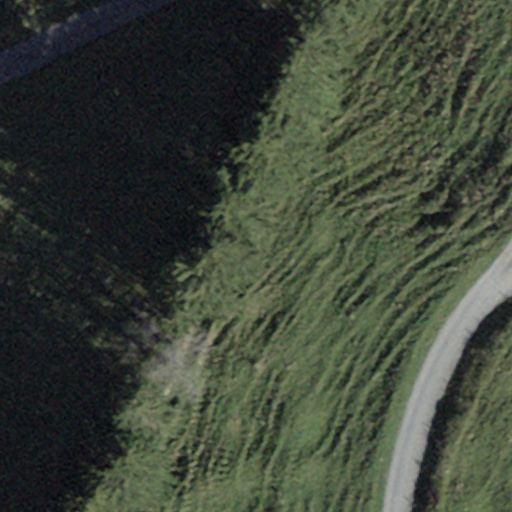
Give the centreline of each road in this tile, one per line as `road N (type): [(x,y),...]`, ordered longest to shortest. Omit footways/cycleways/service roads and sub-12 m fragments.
road 1 (track): [(511,256),(449,339),(395,439),(382,511)]
road 2 (track): [(0,62),(131,0)]
